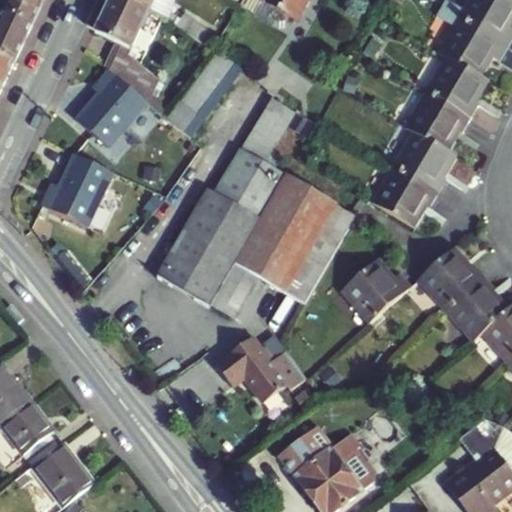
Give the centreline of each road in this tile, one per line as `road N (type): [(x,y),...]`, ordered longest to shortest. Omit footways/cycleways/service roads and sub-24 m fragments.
road 1 (secondary): [(221,511),(0,240)]
road 2 (secondary): [(0,270),(73,350),(192,511)]
road 3 (residential): [(0,161),(76,0)]
road 4 (unknown): [(369,231),(440,246),(502,218)]
